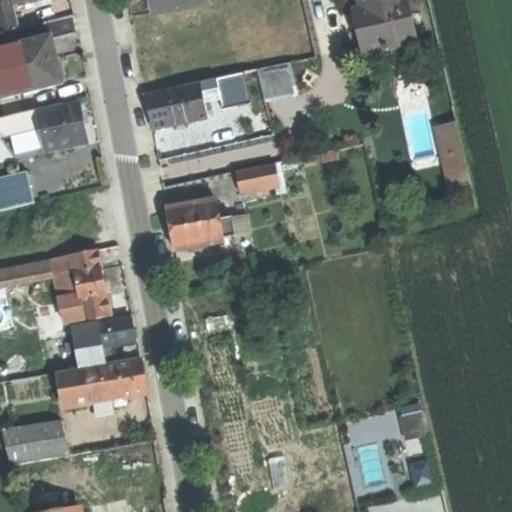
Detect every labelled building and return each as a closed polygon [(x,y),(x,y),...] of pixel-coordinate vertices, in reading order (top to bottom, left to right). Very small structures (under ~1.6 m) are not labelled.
[(12,0),(13,1),(15,9),(47,0),(12,0)] [(150,0),(153,16),(209,7),(207,0),(150,0)] [(358,0),(364,26),(358,27),(362,44),(364,53),(383,49),(387,48),(390,47),(413,41),(415,41),(404,0),(358,0)] [(0,3),(0,33),(14,31),(10,10),(8,2),(0,3)] [(230,9),(191,18),(195,37),(202,65),(205,79),(205,81),(215,79),(218,90),(222,110),(251,103),(230,9)] [(167,18),(132,25),(132,28),(134,28),(166,21),(168,20),(167,18)] [(191,18),(167,22),(170,42),(195,37),(191,18)] [(166,21),(134,28),(136,37),(138,48),(170,42),(167,22),(166,21)] [(51,39),(0,51),(0,89),(1,94),(2,98),(62,83),(54,51),(51,39)] [(413,41),(390,47),(394,63),(417,57),(413,41)] [(202,65),(178,71),(182,85),(205,79),(202,65)] [(283,66),(283,65),(257,70),(264,103),(294,97),(292,89),(295,88),(290,65),(283,66)] [(161,70),(142,74),(145,93),(164,88),(162,75),(161,70)] [(178,71),(162,75),(164,88),(182,85),(178,71)] [(200,83),(202,93),(218,90),(215,79),(205,81),(200,83)] [(200,83),(146,95),(150,115),(153,130),(207,118),(203,100),(202,93),(200,83)] [(210,99),(203,100),(207,118),(213,117),(210,99)] [(78,105),(37,113),(40,126),(46,152),(87,144),(83,126),(78,105)] [(37,111),(0,120),(0,138),(30,131),(30,128),(40,126),(37,113),(37,111)] [(456,122),(436,127),(450,189),(455,188),(448,157),(463,153),(456,122)] [(448,157),(455,188),(471,184),(463,153),(448,157)] [(275,168),(235,175),(240,195),(279,187),(275,168)] [(27,173),(0,179),(0,212),(35,204),(27,173)] [(216,200),(167,209),(171,230),(175,252),(191,249),(192,251),(205,248),(205,246),(225,242),(224,237),(234,235),(230,218),(220,220),(216,200)] [(98,251),(72,257),(75,274),(101,269),(98,251)] [(72,257),(0,270),(0,285),(54,275),(65,326),(85,322),(75,274),(72,257)] [(101,269),(75,274),(85,322),(112,316),(105,287),(101,269)] [(132,319),(94,325),(98,349),(99,348),(136,343),(134,329),(132,319)] [(94,325),(73,329),(81,369),(102,365),(99,348),(98,349),(94,325)] [(74,357),(63,359),(64,370),(76,368),(74,357)] [(63,359),(49,362),(51,373),(64,370),(63,359)] [(141,360),(86,370),(93,404),(148,395),(143,370),(141,360)] [(86,370),(60,375),(65,409),(93,404),(86,370)] [(61,422),(2,432),(11,467),(69,456),(61,422)]
